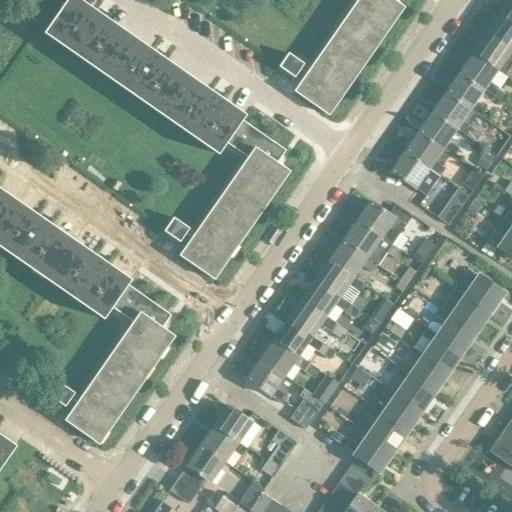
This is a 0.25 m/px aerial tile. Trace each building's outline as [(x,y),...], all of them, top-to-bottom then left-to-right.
[(81,0),(66,0),(44,33),(218,154),(226,142),(248,157),(195,234),(188,229),(189,228),(174,218),(164,231),(180,241),(185,233),(192,238),(180,255),(214,279),(289,171),(277,162),(285,150),(242,120),(246,115),(81,0)] [(357,0),(309,69),(303,65),(303,64),(288,53),(279,66),(294,77),(300,68),(307,73),(294,91),(329,115),(404,7),(393,0),(357,0)] [(511,0),(510,0),(501,13),(511,20),(511,0)] [(511,20),(501,13),(487,33),(511,50),(511,49),(511,20)] [(511,50),(487,33),(474,53),(497,69),(506,57),(511,61),(511,49),(511,50)] [(474,53),(460,72),(484,89),(483,90),(503,103),(509,95),(489,82),(497,69),(474,53)] [(484,89),(460,72),(446,92),(470,109),(481,117),(486,109),(475,101),(483,90),(484,89)] [(446,92),(432,112),(456,128),(456,129),(478,144),(483,136),(461,121),(470,109),(446,92)] [(456,128),(432,112),(419,132),(442,148),(442,149),(453,156),(459,148),(448,141),(456,129),(456,128)] [(442,148),(419,132),(405,151),(429,168),(428,168),(440,176),(445,168),(434,160),(442,149),(442,148)] [(429,168),(405,151),(391,171),(426,196),(431,188),(420,180),(428,168),(429,168)] [(0,188),(0,246),(104,318),(112,307),(133,322),(80,398),(73,394),(74,393),(59,382),(50,395),(65,406),(71,398),(77,402),(65,420),(99,444),(174,336),(162,327),(171,315),(127,284),(131,279),(0,188)] [(466,198),(457,192),(445,209),(455,216),(466,198)] [(371,200),(357,221),(380,237),(381,237),(392,244),(412,216),(395,204),(389,213),(371,200)] [(511,214),(507,211),(502,219),(511,226),(511,214)] [(380,237),(357,221),(343,240),(367,257),(367,256),(375,245),(396,259),(401,251),(392,244),(381,237),(380,237)] [(511,228),(505,239),(494,231),(488,239),(511,255),(511,228)] [(434,245),(425,238),(413,256),(422,263),(434,245)] [(367,257),(343,240),(329,260),(353,277),(353,276),(362,264),(373,272),(378,264),(367,256),(367,257)] [(353,277),(329,260),(316,280),(339,296),(340,296),(348,284),(359,292),(365,284),(353,276),(353,277)] [(465,296),(489,312),(503,292),(468,268),(462,276),(474,284),(465,296)] [(316,280),(302,300),(326,316),(326,315),(334,304),(354,318),(360,310),(340,296),(339,296),(316,280)] [(465,296),(454,288),(449,296),(460,303),(452,315),(451,316),(475,332),(489,312),(465,296)] [(302,300),(288,319),(312,336),(312,335),(320,323),(332,331),(337,323),(326,315),(326,316),(302,300)] [(451,316),(452,315),(440,308),(435,315),(446,323),(438,335),(461,352),(475,332),(451,316)] [(312,336),(288,319),(274,339),(298,355),(299,355),(307,343),(330,359),(335,351),(312,335),(312,336)] [(438,335),(427,327),(421,335),(432,343),(424,355),(448,372),(461,352),(438,335)] [(274,339),(261,359),(284,375),(293,363),(304,371),(310,363),(299,355),(298,355),(274,339)] [(424,355),(413,347),(408,355),(419,363),(411,374),(410,375),(434,391),(448,372),(424,355)] [(284,375),(261,359),(247,379),(282,403),(287,395),(276,387),(284,375)] [(371,376),(357,367),(349,378),(363,387),(371,376)] [(410,375),(411,374),(399,367),(394,374),(405,382),(397,394),(396,395),(420,411),(434,391),(410,375)] [(338,384),(326,375),(312,394),(325,403),(338,384)] [(396,395),(397,394),(385,387),(380,394),(391,402),(383,414),(406,431),(420,411),(396,395)] [(303,398),(290,418),(306,429),(324,403),(315,397),(310,403),(303,398)] [(228,406),(214,426),(238,442),(252,422),(228,406)] [(383,414),(372,406),(366,414),(378,422),(369,434),(393,451),(406,431),(383,414)] [(511,418),(489,451),(511,466),(511,418)] [(238,442),(214,426),(200,446),(224,462),(233,450),(241,455),(246,448),(238,442)] [(262,459),(278,470),(297,443),(278,430),(271,441),(277,445),(266,461),(263,459),(262,459)] [(393,451),(369,434),(360,446),(349,438),(344,446),(357,456),(375,468),(379,471),(393,451)] [(0,467),(16,445),(15,444),(13,447),(0,438),(0,467)] [(224,462),(200,446),(187,466),(206,479),(210,482),(224,462)] [(375,468),(357,456),(351,464),(369,477),(375,468)] [(278,470),(262,459),(260,463),(264,466),(261,470),(272,478),(278,470)] [(351,464),(345,473),(363,486),(369,477),(351,464)] [(187,466),(178,478),(197,492),(206,479),(187,466)] [(363,486),(345,473),(339,482),(357,495),(357,494),(363,486)] [(197,492),(178,478),(170,490),(189,504),(197,492)] [(264,490),(252,481),(252,482),(248,479),(246,483),(250,485),(238,502),(250,510),(262,492),(264,490)] [(339,482),(333,491),(351,504),(357,495),(339,482)] [(218,511),(229,511),(234,505),(214,491),(206,503),(218,511)] [(344,511),(351,504),(333,491),(326,500),(343,511),(344,511)] [(250,510),(249,511),(251,511),(262,511),(272,499),(262,493),(262,492),(250,510)] [(357,494),(357,495),(351,504),(344,511),(374,511),(377,508),(357,494)] [(275,511),(280,505),(272,499),(262,511),(275,511)] [(343,511),(326,500),(320,509),(324,511),(343,511)] [(168,511),(171,508),(162,501),(154,511),(168,511)]
